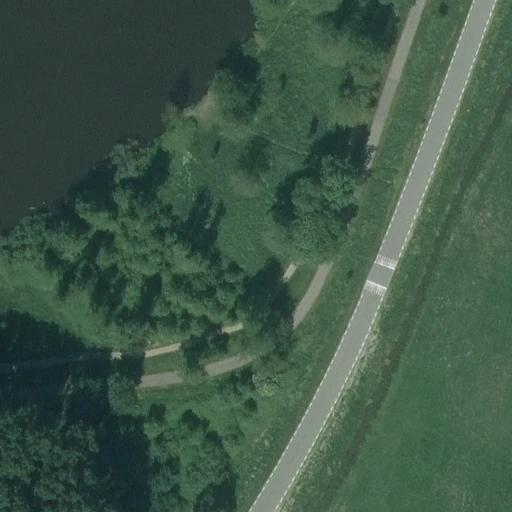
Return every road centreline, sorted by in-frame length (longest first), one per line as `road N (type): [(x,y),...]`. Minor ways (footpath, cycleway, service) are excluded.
road 1 (unknown): [(0,368),(137,355),(260,312),(317,230),(399,0)]
road 2 (tertiary): [(259,511),(358,327),(482,0)]
